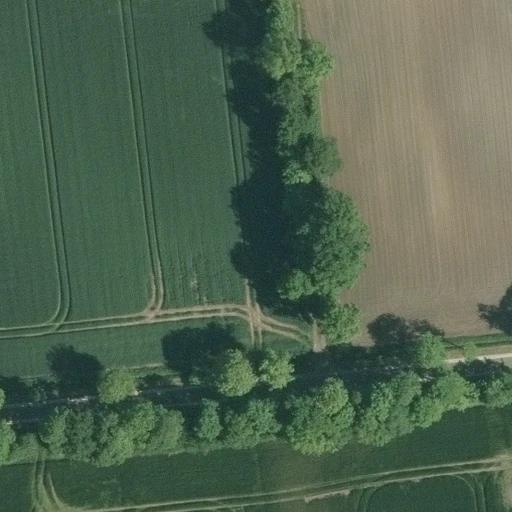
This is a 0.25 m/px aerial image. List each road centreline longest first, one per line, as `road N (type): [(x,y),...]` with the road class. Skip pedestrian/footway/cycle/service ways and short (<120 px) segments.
road 1 (tertiary): [(511,364),(0,416)]
road 2 (track): [(325,0),(362,379)]
